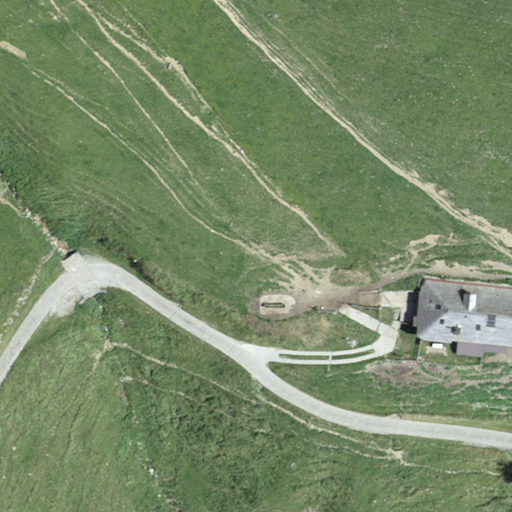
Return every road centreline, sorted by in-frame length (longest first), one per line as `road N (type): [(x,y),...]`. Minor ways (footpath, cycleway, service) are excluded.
road 1 (track): [(242,352),(98,266),(70,280),(0,376)]
road 2 (track): [(511,438),(340,416),(280,387),(242,352)]
road 3 (track): [(242,352),(341,359),(381,344),(401,302)]
